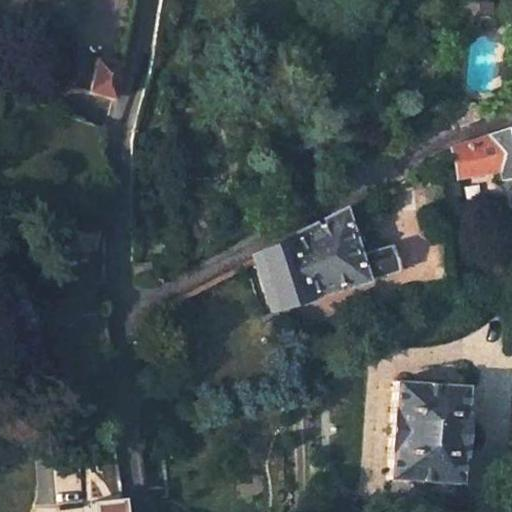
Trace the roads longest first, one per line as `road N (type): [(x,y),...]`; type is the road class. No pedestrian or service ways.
road 1 (residential): [(117,299),(147,300),(511,110)]
road 2 (unclassified): [(146,0),(120,120),(117,299)]
road 3 (unclassified): [(117,299),(122,453),(135,511)]
